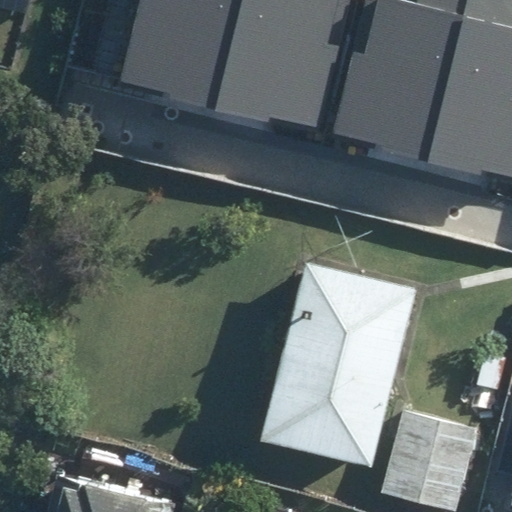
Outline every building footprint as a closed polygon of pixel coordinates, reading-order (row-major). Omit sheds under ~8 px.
[(138,0),(120,70),(319,122),(351,0),(138,0)] [(511,0),(366,0),(334,123),(511,169),(511,0)] [(427,271),(311,242),(262,441),(378,469),(427,271)] [(384,491),(454,508),(476,418),(405,401),(384,491)] [(188,511),(194,486),(55,457),(43,511),(188,511)]
